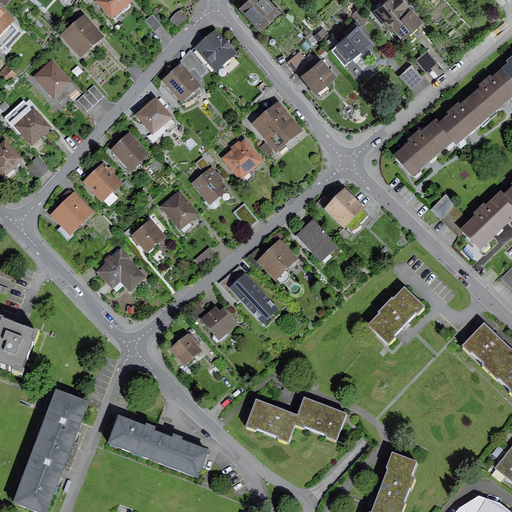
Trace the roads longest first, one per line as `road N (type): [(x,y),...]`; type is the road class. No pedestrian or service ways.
road 1 (residential): [(213,1),(17,224)]
road 2 (residential): [(346,163),(132,346)]
road 3 (residential): [(346,163),(511,321)]
road 4 (residential): [(511,23),(346,163)]
road 5 (residential): [(213,1),(346,163)]
road 6 (residential): [(258,475),(132,346)]
road 7 (residential): [(132,346),(65,511)]
road 8 (residential): [(132,346),(17,224)]
